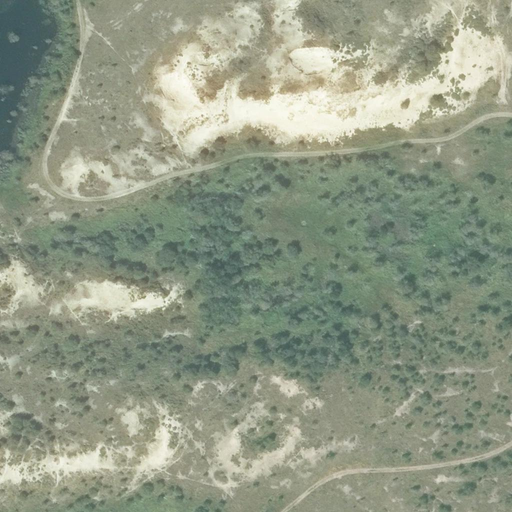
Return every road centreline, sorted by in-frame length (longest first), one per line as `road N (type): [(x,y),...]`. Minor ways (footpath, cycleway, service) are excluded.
road 1 (track): [(511,115),(485,117),(448,138),(251,153),(103,198),(68,196),(50,186),(42,163),(81,43),(77,0)]
road 2 (track): [(283,511),(346,472),(446,464),(511,443)]
